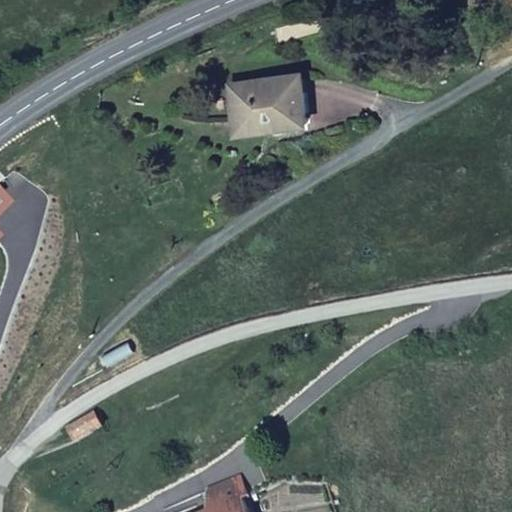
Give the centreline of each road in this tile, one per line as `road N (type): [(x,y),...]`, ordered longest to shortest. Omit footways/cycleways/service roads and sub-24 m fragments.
road 1 (unclassified): [(511,62),(228,233),(124,313),(0,469)]
road 2 (unclassified): [(511,285),(247,328),(55,414),(0,469)]
road 3 (secondary): [(0,127),(58,88),(241,0)]
